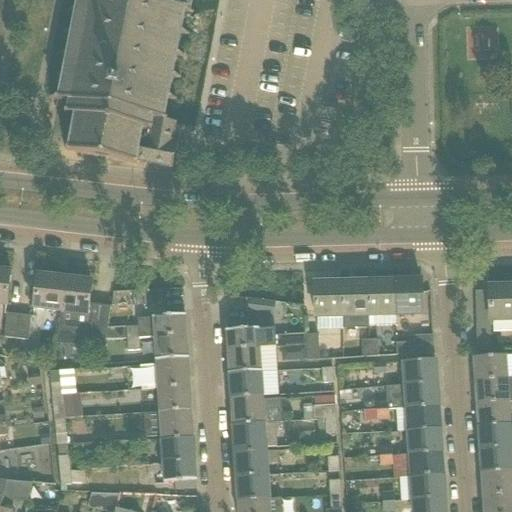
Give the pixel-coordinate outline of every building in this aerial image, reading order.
[(139,167),(139,165),(173,171),(177,148),(172,147),(176,124),(172,124),(172,121),(165,120),(169,100),(176,102),(176,99),(169,98),(173,78),(180,80),(181,78),(177,77),(180,57),(184,58),(185,56),(181,55),(185,36),(189,37),(189,35),(185,34),(189,14),(193,15),(193,13),(189,12),(191,0),(74,0),(73,12),(69,11),(68,13),(72,14),(69,33),(65,33),(64,35),(72,37),(68,56),(60,54),(60,57),(68,58),(64,77),(56,76),(56,78),(64,80),(60,100),(52,98),(51,100),(70,104),(68,113),(65,113),(65,115),(76,117),(73,127),(71,126),(70,128),(73,129),(72,138),(69,138),(68,140),(71,141),(69,151),(66,150),(66,152),(139,167)] [(0,305),(7,306),(11,273),(0,271),(0,305)] [(65,279),(38,276),(35,309),(61,312),(65,279)] [(61,312),(62,312),(58,345),(77,347),(77,341),(89,342),(105,343),(111,309),(89,307),(92,283),(65,279),(61,312)] [(395,317),(423,316),(422,282),(394,283),(395,317)] [(369,317),(370,317),(370,328),(396,327),(395,317),(394,283),(368,284),(369,317)] [(343,318),(342,284),(315,285),(316,319),(318,319),(319,331),(344,330),(344,318),(343,318)] [(368,284),(342,284),(343,318),(344,318),(344,330),(370,329),(370,328),(370,317),(369,317),(368,284)] [(511,287),(490,288),(490,322),(511,321),(511,287)] [(164,310),(164,292),(140,291),(140,309),(164,310)] [(261,315),(263,302),(249,300),(248,313),(261,315)] [(187,337),(185,311),(164,313),(164,318),(153,319),(154,339),(187,337)] [(4,338),(16,339),(19,316),(6,314),(4,338)] [(31,317),(19,316),(16,339),(28,341),(31,317)] [(282,349),(289,348),(288,336),(276,337),(276,338),(260,339),(259,330),(248,331),(247,326),(227,327),(228,352),(261,350),(282,349)] [(491,350),(491,326),(477,327),(477,351),(491,350)] [(127,328),(128,340),(140,340),(140,328),(127,328)] [(321,361),(319,336),(307,336),(308,362),(321,361)] [(187,337),(154,339),(156,364),(189,362),(187,337)] [(141,352),(140,340),(128,340),(129,353),(141,352)] [(371,342),(371,358),(379,358),(378,341),(371,342)] [(371,358),(371,342),(363,342),(364,359),(371,358)] [(424,355),(423,343),(396,345),(397,357),(424,355)] [(289,348),(282,349),(282,363),(306,362),(306,348),(289,348)] [(230,377),(262,375),(261,350),(228,352),(230,377)] [(505,357),(476,359),(477,382),(506,380),(505,357)] [(190,387),(189,362),(156,364),(146,365),(148,390),(158,389),(190,387)] [(437,385),(435,362),(405,364),(406,387),(437,385)] [(388,375),(388,364),(375,365),(375,375),(388,375)] [(324,385),(335,384),(334,369),(323,370),(324,385)] [(41,386),(40,375),(30,376),(31,387),(41,386)] [(264,400),(262,375),(230,377),(232,402),(264,400)] [(506,380),(477,382),(479,405),(508,403),(508,404),(511,403),(511,379),(506,380)] [(53,398),(64,397),(63,382),(52,383),(53,398)] [(438,408),(437,385),(406,387),(393,388),(394,411),(408,410),(438,408)] [(190,387),(158,389),(159,415),(192,413),(190,387)] [(55,421),(66,421),(66,420),(64,397),(53,398),(54,407),(55,421)] [(274,425),(283,424),(282,399),(268,400),(271,452),(275,452),(274,425)] [(265,425),(264,400),(232,402),(233,427),(265,425)] [(390,402),(378,403),(378,412),(390,411),(390,402)] [(480,428),(509,426),(508,404),(508,403),(479,405),(480,428)] [(315,422),(326,421),(337,420),(336,406),(314,407),(315,422)] [(438,408),(408,410),(409,433),(440,431),(438,408)] [(44,419),(43,409),(33,410),(34,420),(44,419)] [(378,412),(379,419),(379,421),(391,420),(390,411),(378,412)] [(377,412),(364,413),(365,422),(378,421),(377,412)] [(194,438),(192,413),(159,415),(161,440),(194,438)] [(337,420),(326,421),(327,436),(338,435),(337,420)] [(68,435),(66,421),(55,421),(57,436),(68,435)] [(0,437),(9,436),(8,425),(0,426),(0,437)] [(267,450),(265,425),(233,427),(235,452),(267,450)] [(511,426),(510,427),(509,426),(480,428),(482,451),(511,449),(511,450),(511,449),(511,426)] [(440,431),(409,433),(411,456),(442,454),(440,431)] [(50,445),(49,435),(40,436),(41,445),(41,446),(50,445)] [(194,438),(161,440),(163,465),(195,463),(194,438)] [(393,448),(380,449),(381,458),(393,457),(393,448)] [(483,474),(511,472),(511,463),(511,450),(511,449),(482,451),(483,474)] [(268,475),(268,466),(279,465),(278,453),(267,453),(267,450),(235,452),(237,478),(268,475)] [(442,454),(411,456),(412,479),(443,477),(442,454)] [(59,458),(61,474),(72,473),(70,457),(59,458)] [(381,458),(381,467),(394,466),(393,457),(381,458)] [(329,473),(341,473),(340,458),(329,459),(329,473)] [(175,490),(197,488),(195,463),(163,465),(164,485),(175,484),(175,490)] [(485,497),(511,495),(511,472),(483,474),(485,497)] [(73,484),(72,473),(61,474),(62,487),(73,486),(73,484)] [(270,501),(268,475),(237,478),(238,503),(270,501)] [(443,477),(412,479),(414,502),(445,500),(443,477)] [(330,483),(331,496),(342,496),(341,482),(330,483)] [(33,485),(7,483),(3,498),(28,503),(29,504),(29,501),(33,485)] [(384,504),(396,503),(395,493),(383,494),(384,504)] [(107,511),(115,511),(118,498),(104,495),(100,510),(107,511)] [(485,511),(511,511),(511,495),(485,497),(485,511)] [(153,511),(158,496),(144,496),(140,511),(153,511)] [(343,511),(342,496),(331,496),(332,511),(343,511)] [(414,511),(445,511),(445,500),(414,502),(414,511)] [(238,503),(238,511),(270,511),(270,501),(238,503)] [(396,511),(396,503),(384,504),(384,511),(396,511)]
